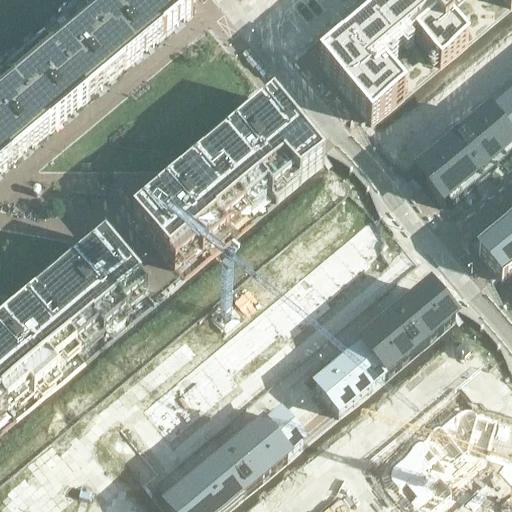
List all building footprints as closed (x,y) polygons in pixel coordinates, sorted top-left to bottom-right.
[(87,104),(97,96),(107,87),(142,58),(152,49),(173,32),(183,23),(192,16),(193,10),(184,0),(104,0),(0,87),(0,176),(21,159),(32,150),(49,136),(66,121),(76,113),(87,104)] [(511,0),(397,0),(318,67),(370,128),(393,108),(365,74),(453,0),(500,0),(510,11),(511,8),(511,0)] [(442,18),(415,41),(439,70),(466,47),(442,18)] [(511,97),(101,441),(160,511),(220,511),(511,267),(511,97)] [(0,436),(275,207),(324,166),(321,162),(319,161),(307,146),(295,133),(272,105),(269,108),(257,117),(255,119),(250,123),(248,125),(179,183),(177,185),(158,200),(154,204),(104,246),(100,249),(80,266),(77,268),(0,332),(0,436)] [(511,511),(511,427),(460,412),(384,476),(414,511),(434,511),(454,496),(443,482),(474,455),(511,466),(511,511)]
